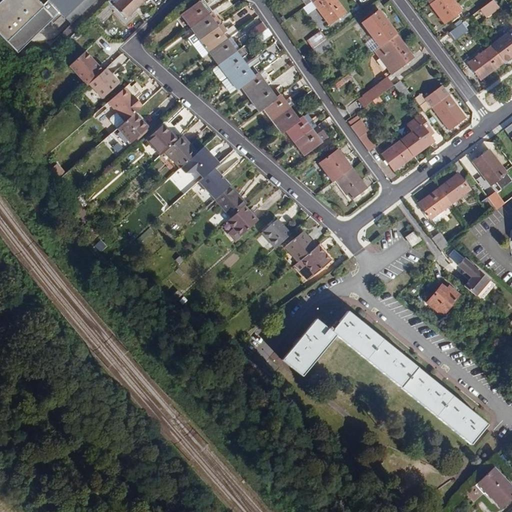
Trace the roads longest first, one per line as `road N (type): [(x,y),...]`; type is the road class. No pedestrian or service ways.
road 1 (residential): [(394,194),(342,232),(133,56),(135,41),(177,0)]
road 2 (residential): [(254,0),(394,194)]
road 3 (residential): [(399,0),(490,123)]
